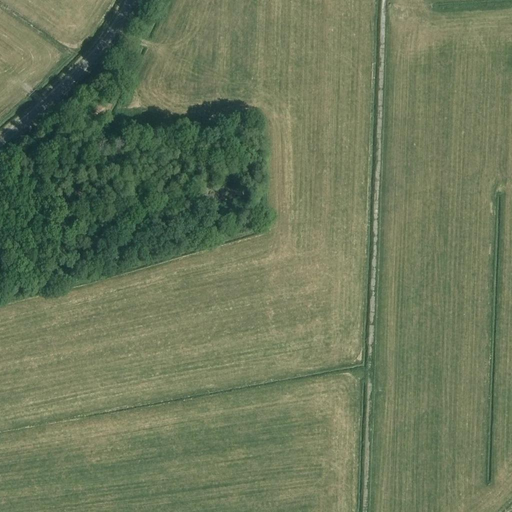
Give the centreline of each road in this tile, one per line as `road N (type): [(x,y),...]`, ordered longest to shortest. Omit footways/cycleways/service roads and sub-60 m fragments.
road 1 (track): [(365,511),(384,0)]
road 2 (unclassified): [(0,140),(92,56),(130,0)]
